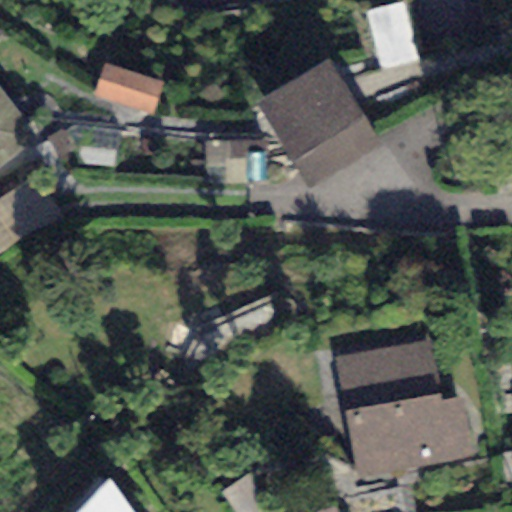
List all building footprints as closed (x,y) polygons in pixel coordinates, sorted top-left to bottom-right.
[(326,57),(254,103),(308,187),(380,142),(326,57)] [(162,83),(104,65),(94,96),(152,115),(162,83)] [(0,168),(39,138),(0,88),(0,168)] [(0,254),(62,211),(35,173),(0,197),(0,254)] [(430,339),(332,357),(356,482),(475,459),(463,397),(442,401),(430,339)] [(255,470),(221,494),(230,511),(337,511),(320,449),(255,470)] [(130,511),(108,480),(80,511),(130,511)]
